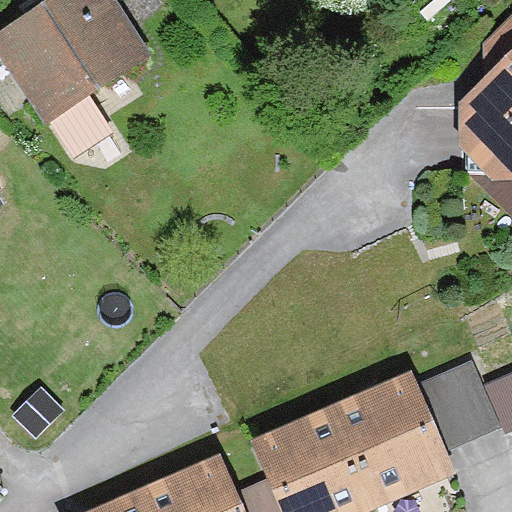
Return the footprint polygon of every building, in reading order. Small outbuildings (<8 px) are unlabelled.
[(122,0),(49,0),(8,26),(74,132),(169,73),(122,0)] [(511,62),(461,130),(511,168),(511,62)] [(0,173),(0,225),(23,212),(0,173)] [(435,384),(279,449),(305,511),(426,511),(480,490),(435,384)] [(258,511),(236,460),(111,511),(258,511)]
